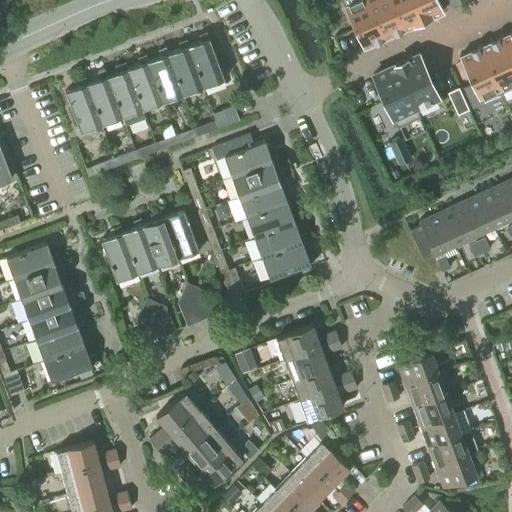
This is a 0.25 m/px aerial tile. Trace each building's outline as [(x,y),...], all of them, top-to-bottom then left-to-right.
[(341,0),(362,47),(383,37),(365,0),(341,0)] [(365,0),(383,37),(403,29),(389,0),(365,0)] [(389,0),(403,29),(423,19),(414,0),(389,0)] [(438,0),(414,0),(423,19),(443,10),(438,0)] [(184,38),(202,85),(223,77),(206,30),(198,33),(201,39),(188,44),(186,37),(184,38)] [(511,31),(498,37),(511,67),(511,31)] [(511,67),(498,37),(480,46),(501,92),(511,87),(511,67)] [(182,92),(202,85),(184,38),(178,40),(180,47),(168,51),(166,45),(164,46),(182,92)] [(162,100),(182,92),(164,46),(158,48),(160,54),(148,59),(145,53),(144,53),(162,100)] [(501,92),(480,46),(459,55),(480,102),(501,92)] [(141,107),(162,100),(144,53),(138,56),(140,62),(128,66),(125,60),(124,61),(141,107)] [(415,108),(439,97),(418,53),(395,64),(415,108)] [(140,108),(141,107),(124,61),(118,63),(120,69),(106,74),(121,115),(125,124),(143,117),(140,108)] [(396,126),(419,116),(415,108),(395,64),(372,74),(396,126)] [(121,115),(106,74),(104,68),(97,71),(99,77),(87,81),(86,82),(102,122),(121,115)] [(102,122),(86,82),(87,81),(85,75),(84,75),(77,78),(79,84),(65,89),(80,130),(81,130),(84,138),(92,134),(89,127),(102,122)] [(459,87),(446,93),(457,115),(469,109),(459,87)] [(217,126),(239,118),(234,104),(213,112),(215,118),(214,119),(217,126)] [(197,134),(217,126),(214,119),(194,126),(197,134)] [(194,126),(188,129),(185,121),(172,126),(175,133),(174,133),(177,141),(197,134),(194,126)] [(269,153),(264,139),(253,143),(249,131),(211,145),(216,157),(224,154),(231,175),(272,160),(272,161),(278,158),(275,151),(269,153)] [(157,149),(177,141),(174,133),(154,141),(157,149)] [(399,163),(410,157),(400,135),(388,141),(399,163)] [(136,156),(157,149),(154,141),(134,148),(136,156)] [(0,181),(4,179),(12,177),(0,144),(0,181)] [(117,163),(136,156),(134,148),(114,156),(117,163)] [(96,171),(117,163),(114,156),(93,164),(96,171)] [(286,178),(283,170),(276,173),(272,161),(272,160),(231,175),(239,195),(279,180),(280,181),(286,178)] [(190,191),(198,188),(190,166),(182,169),(190,191)] [(511,175),(498,182),(511,213),(511,175)] [(284,193),(280,181),(279,180),(239,195),(247,216),(287,201),(293,199),(290,191),(284,193)] [(511,215),(511,213),(498,182),(497,183),(478,192),(493,224),(511,215)] [(198,211),(205,208),(198,188),(190,191),(198,211)] [(473,233),(493,224),(478,192),(458,201),(473,234),(473,233)] [(211,247),(208,239),(196,243),(181,201),(173,204),(175,210),(163,215),(162,215),(177,256),(198,248),(199,252),(211,247)] [(292,214),(287,201),(247,216),(254,236),(295,221),(301,219),(298,211),(292,214)] [(454,242),(473,234),(458,201),(439,210),(438,210),(453,243),(454,242)] [(162,215),(163,215),(161,208),(153,211),(155,218),(143,222),(141,223),(157,263),(177,256),(162,215)] [(205,231),(213,228),(205,208),(198,211),(205,231)] [(409,228),(422,257),(433,252),(442,248),(453,243),(438,210),(418,220),(420,223),(409,228)] [(0,228),(20,221),(17,213),(0,219),(0,228)] [(141,223),(143,222),(140,216),(133,219),(135,225),(122,230),(121,230),(137,270),(157,263),(141,223)] [(308,239),(308,238),(305,231),(299,233),(295,221),(254,236),(261,255),(302,241),(308,239)] [(121,230),(122,230),(120,224),(112,227),(115,233),(101,238),(116,278),(137,270),(121,230)] [(213,252),(221,249),(213,228),(205,231),(208,239),(211,247),(213,252)] [(476,240),(481,250),(489,246),(484,236),(476,240)] [(473,254),(481,250),(476,240),(468,243),(473,254)] [(61,260),(58,252),(51,255),(46,241),(6,255),(14,277),(54,262),(54,263),(61,260)] [(307,254),(302,241),(261,255),(269,277),(316,259),(313,252),(307,254)] [(220,271),(228,268),(221,249),(213,252),(220,271)] [(441,269),(449,265),(445,255),(436,259),(441,269)] [(59,275),(54,263),(54,262),(14,277),(21,297),(62,282),(62,283),(68,281),(65,273),(59,275)] [(227,292),(241,287),(242,286),(234,265),(228,268),(220,271),(227,292)] [(186,324),(201,318),(186,280),(177,300),(186,324)] [(215,313),(215,312),(206,289),(186,280),(201,318),(215,313)] [(66,295),(62,283),(62,282),(21,297),(29,318),(69,303),(75,301),(72,293),(66,295)] [(145,339),(160,333),(146,296),(137,316),(145,339)] [(160,333),(175,328),(166,305),(146,296),(160,333)] [(74,316),(69,303),(29,318),(36,338),(76,323),(77,323),(83,321),(80,313),(74,316)] [(81,336),(77,323),(76,323),(36,338),(43,358),(84,343),(90,341),(87,333),(81,336)] [(285,360),(321,346),(312,323),(276,336),(285,360)] [(328,344),(340,340),(336,329),(324,333),(328,344)] [(328,344),(330,350),(341,345),(340,340),(328,344)] [(89,356),(84,343),(43,358),(51,379),(98,361),(95,354),(89,356)] [(248,346),(235,351),(242,370),(255,365),(248,346)] [(328,366),(321,346),(285,360),(292,379),(328,366)] [(0,350),(0,367),(2,373),(10,370),(2,350),(0,350)] [(439,373),(431,350),(397,363),(405,385),(439,373)] [(299,399),(335,385),(328,366),(292,379),(299,399)] [(10,394),(22,389),(24,389),(16,368),(2,373),(10,394)] [(342,383),(354,379),(351,370),(339,374),(342,383)] [(412,404),(446,392),(439,373),(405,385),(412,404)] [(345,390),(356,386),(357,386),(354,379),(342,383),(345,390)] [(384,391),(396,387),(394,379),(381,384),(384,391)] [(307,419),(343,406),(335,385),(299,399),(307,419)] [(384,391),(387,399),(399,394),(396,387),(384,391)] [(156,446),(201,409),(185,390),(156,414),(164,425),(149,438),(156,446)] [(454,412),(446,392),(412,404),(420,426),(454,413),(454,412)] [(185,449),(214,425),(201,409),(156,446),(161,452),(176,439),(185,449)] [(454,413),(420,426),(428,445),(461,433),(461,432),(470,429),(462,409),(454,412),(454,413)] [(399,434),(412,429),(408,420),(396,425),(399,434)] [(199,466),(229,441),(214,425),(185,449),(199,466)] [(399,434),(402,440),(414,435),(412,429),(399,434)] [(477,449),(470,430),(470,429),(461,432),(461,433),(428,445),(435,466),(469,454),(469,452),(477,449)] [(61,471),(99,461),(93,439),(55,449),(61,471)] [(306,454),(334,481),(349,465),(321,439),(306,454)] [(199,466),(213,482),(242,457),(229,441),(199,466)] [(106,459),(118,456),(116,447),(103,451),(106,459)] [(318,496),(334,481),(306,454),(291,470),(318,496)] [(476,474),(469,454),(435,466),(443,486),(476,474)] [(108,468),(120,464),(118,456),(106,459),(108,468)] [(414,474),(427,469),(424,460),(411,465),(414,474)] [(67,491),(104,481),(99,461),(61,471),(67,491)] [(183,478),(192,470),(186,463),(177,471),(183,478)] [(414,474),(416,480),(429,475),(427,469),(414,474)] [(192,470),(183,478),(189,485),(198,477),(192,470)] [(303,511),(318,496),(291,470),(276,485),(303,511)] [(110,502),(104,482),(104,481),(67,491),(72,511),(110,502)] [(339,488),(347,496),(354,490),(345,481),(339,488)] [(272,511),(303,511),(276,485),(261,501),(272,511)] [(341,503),(347,496),(339,488),(332,494),(341,503)] [(117,501),(129,498),(127,489),(115,492),(117,501)] [(452,511),(439,499),(429,509),(414,493),(408,500),(420,511),(452,511)] [(120,509),(132,506),(129,498),(117,501),(120,509)] [(420,511),(408,500),(402,505),(408,511),(420,511)] [(272,511),(261,501),(249,511),(272,511)] [(112,511),(110,503),(110,502),(72,511),(112,511)]
